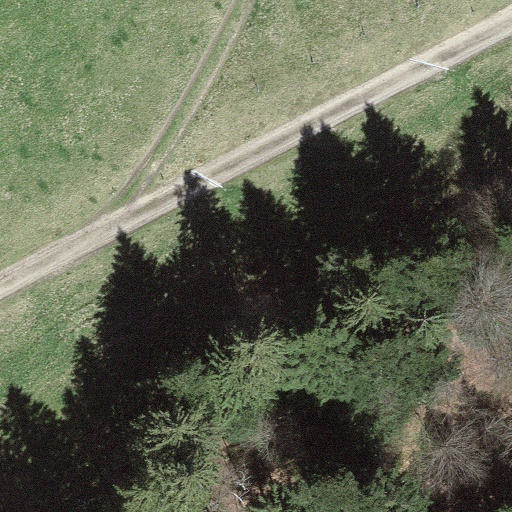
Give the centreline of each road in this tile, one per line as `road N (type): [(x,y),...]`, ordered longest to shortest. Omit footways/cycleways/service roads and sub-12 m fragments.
road 1 (track): [(511,20),(0,288)]
road 2 (track): [(76,245),(133,187),(245,0)]
